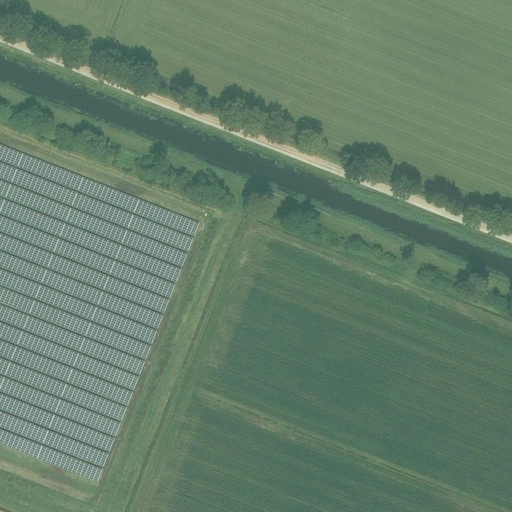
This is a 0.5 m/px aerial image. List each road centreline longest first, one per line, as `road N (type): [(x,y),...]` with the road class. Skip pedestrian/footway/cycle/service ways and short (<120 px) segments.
road 1 (track): [(0,90),(511,296)]
road 2 (track): [(511,238),(0,35)]
